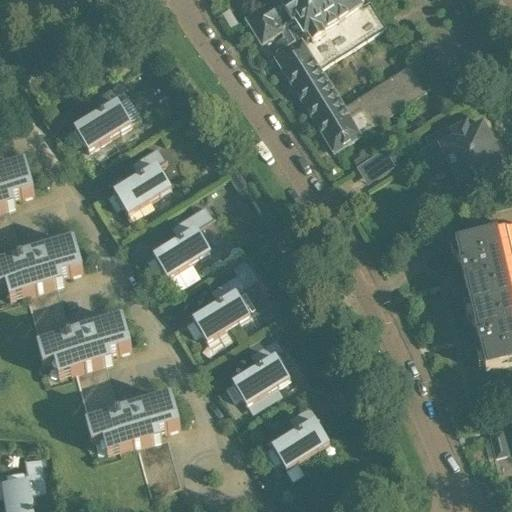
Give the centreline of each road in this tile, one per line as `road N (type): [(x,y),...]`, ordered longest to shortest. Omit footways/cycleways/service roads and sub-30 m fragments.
road 1 (residential): [(457,511),(425,403),(361,273),(178,0)]
road 2 (residential): [(249,492),(36,135),(0,140)]
